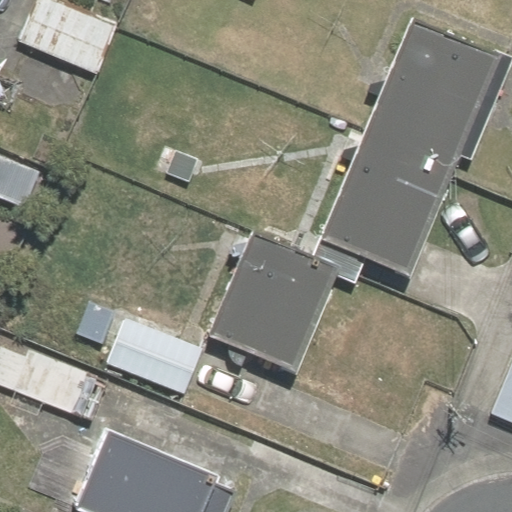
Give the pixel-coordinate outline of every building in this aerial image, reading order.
[(113,23),(62,0),(29,0),(9,44),(87,80),(113,23)] [(260,0),(230,0),(255,12),(260,0)] [(507,63),(408,18),(303,250),(402,294),(507,63)] [(0,157),(0,200),(27,210),(41,172),(0,157)] [(331,278),(245,237),(197,336),(284,377),(331,278)] [(83,302),(66,341),(100,356),(96,366),(364,482),(385,433),(83,302)] [(106,383),(0,340),(0,389),(89,425),(106,383)] [(511,354),(486,419),(511,429),(511,354)] [(202,511),(219,472),(101,422),(66,507),(78,511),(202,511)]
